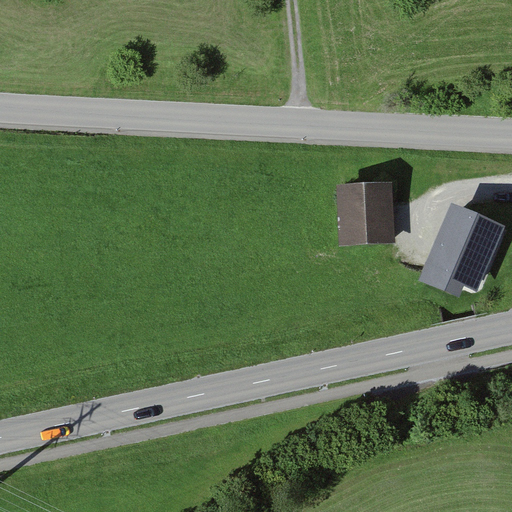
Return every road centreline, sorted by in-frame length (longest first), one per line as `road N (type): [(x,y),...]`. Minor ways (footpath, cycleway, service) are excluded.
road 1 (secondary): [(511,328),(0,438)]
road 2 (tertiary): [(511,134),(0,109)]
road 3 (track): [(291,0),(300,123)]
